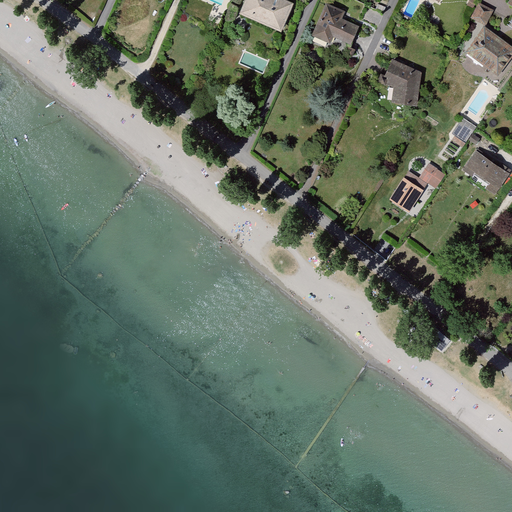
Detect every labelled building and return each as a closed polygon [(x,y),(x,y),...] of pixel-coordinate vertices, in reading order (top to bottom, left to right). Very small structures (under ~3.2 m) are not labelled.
[(283,32),(296,4),(286,0),(249,0),(243,15),(283,32)] [(472,19),(488,24),(493,9),(477,3),(472,19)] [(314,36),(332,44),(335,38),(353,46),(361,27),(342,19),(346,11),(328,4),(314,36)] [(503,78),(511,65),(511,45),(486,28),(467,54),(503,78)] [(424,74),(393,61),(383,84),(395,89),(394,104),(420,109),(424,74)] [(461,120),(454,135),(468,140),(474,125),(461,120)] [(495,197),(511,174),(477,151),(463,171),(474,179),(477,175),(490,184),(486,190),(495,197)] [(410,173),(392,200),(410,211),(427,185),(437,192),(448,176),(430,164),(420,180),(410,173)]
